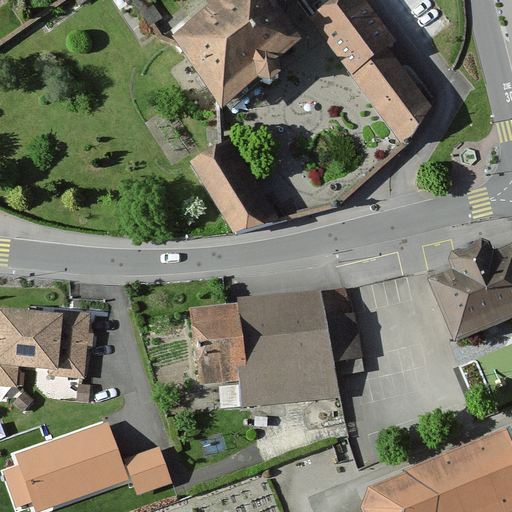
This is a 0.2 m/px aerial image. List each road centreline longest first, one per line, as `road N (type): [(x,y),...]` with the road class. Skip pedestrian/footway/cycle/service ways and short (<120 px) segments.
road 1 (residential): [(0,253),(104,261),(218,256),(511,198)]
road 2 (tertiary): [(481,0),(511,131)]
